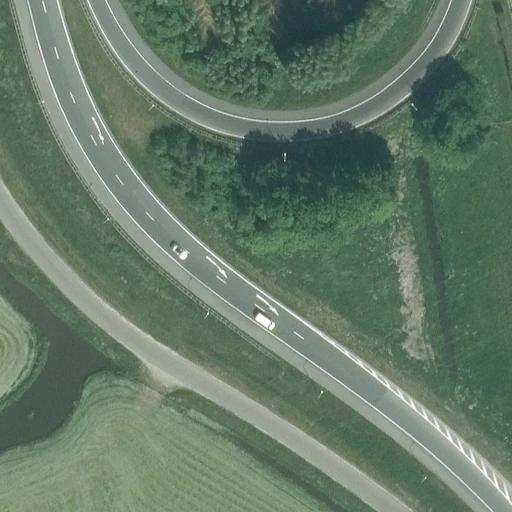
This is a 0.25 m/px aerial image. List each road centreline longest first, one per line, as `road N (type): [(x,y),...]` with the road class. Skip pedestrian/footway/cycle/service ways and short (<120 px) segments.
road 1 (motorway): [(41,0),(83,122),(153,219),(226,284),(406,415),(502,511)]
road 2 (unclassified): [(395,511),(91,306),(0,196)]
road 3 (motorway): [(459,0),(421,68),(379,104),(325,126),(279,131),(188,109),(135,61),(97,0)]
road 4 (track): [(0,491),(135,424),(172,363)]
